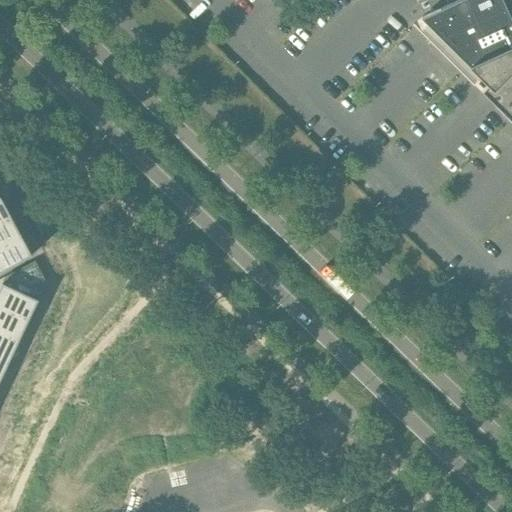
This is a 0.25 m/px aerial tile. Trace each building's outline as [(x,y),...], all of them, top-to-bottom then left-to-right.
[(511,0),(457,0),(422,16),(489,83),(483,89),(511,118),(511,0)] [(0,222),(12,216),(1,196),(0,196),(0,222)] [(0,246),(22,235),(12,216),(0,222),(0,246)] [(0,272),(32,255),(22,235),(0,246),(0,272)] [(3,282),(0,288),(0,305),(29,320),(47,282),(35,260),(6,276),(3,282)] [(29,320),(0,305),(0,331),(19,340),(29,320)] [(19,340),(0,331),(0,356),(10,361),(19,340)] [(0,381),(10,361),(0,356),(0,381)]
